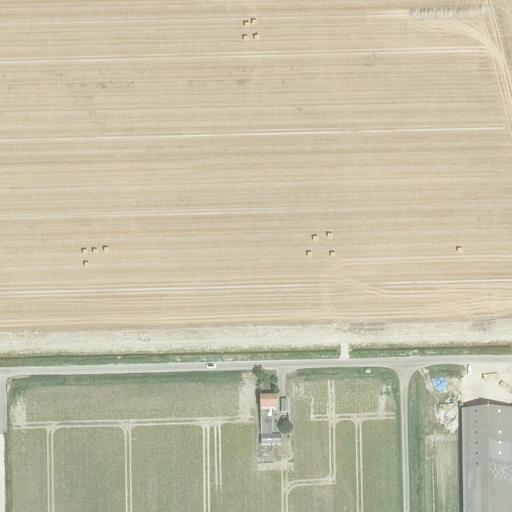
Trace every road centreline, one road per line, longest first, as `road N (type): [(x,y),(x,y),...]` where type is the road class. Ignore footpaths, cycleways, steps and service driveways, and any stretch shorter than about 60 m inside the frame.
road 1 (unclassified): [(403,362),(0,372)]
road 2 (unclassified): [(407,511),(403,362)]
